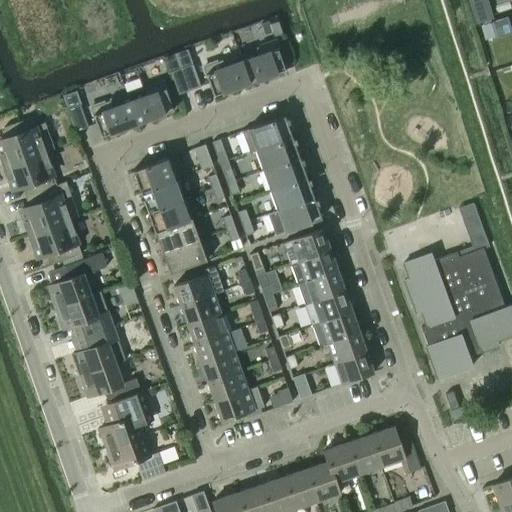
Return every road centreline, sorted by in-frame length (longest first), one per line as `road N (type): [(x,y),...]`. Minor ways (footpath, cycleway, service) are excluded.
road 1 (residential): [(408,392),(302,80),(97,156),(205,466)]
road 2 (tertiary): [(86,510),(0,261)]
road 3 (residential): [(205,466),(408,392)]
road 4 (residential): [(408,392),(471,511)]
road 5 (residential): [(86,510),(205,466)]
